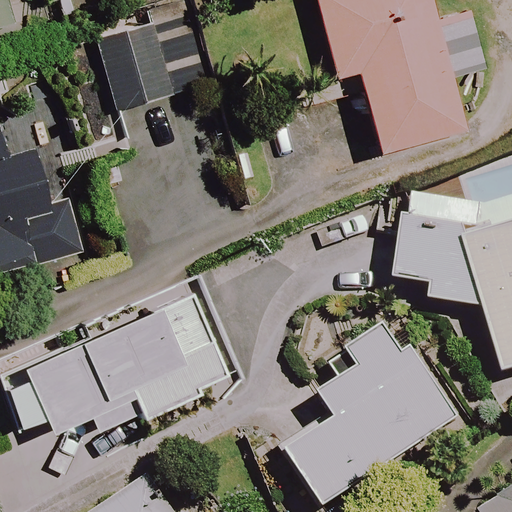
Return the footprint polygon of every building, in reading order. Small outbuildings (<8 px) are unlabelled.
[(428,25),(421,0),(307,0),(326,82),(350,76),(368,155),(455,135),(442,79),(474,72),(461,17),(428,25)] [(164,99),(146,31),(88,46),(106,114),(164,99)] [(73,257),(63,207),(38,212),(27,163),(21,164),(17,145),(0,148),(0,265),(20,261),(22,268),(73,257)] [(405,200),(389,288),(423,293),(421,309),(473,316),(485,378),(511,372),(511,208),(496,213),(405,200)] [(35,440),(78,421),(87,442),(233,380),(190,279),(0,361),(0,423),(6,438),(30,427),(35,440)] [(312,511),(319,511),(451,423),(404,353),(395,359),(379,336),(344,359),(355,377),(313,405),(329,428),(279,462),(312,511)] [(163,511),(143,482),(98,511),(163,511)] [(511,511),(511,489),(476,511),(511,511)]
